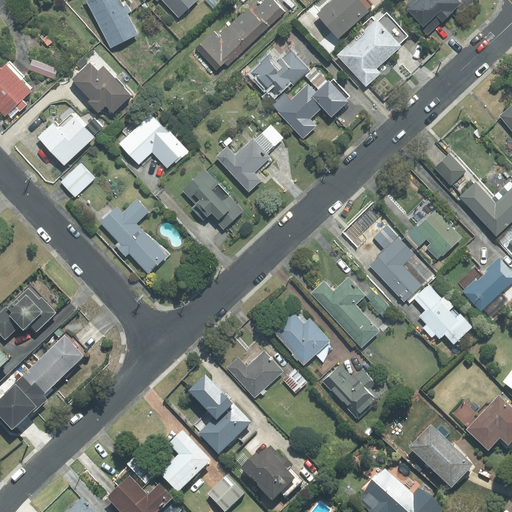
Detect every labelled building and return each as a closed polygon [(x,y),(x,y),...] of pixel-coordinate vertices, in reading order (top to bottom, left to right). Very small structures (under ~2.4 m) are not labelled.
[(86,0),(111,47),(137,34),(127,14),(131,12),(128,5),(127,5),(124,0),(86,0)] [(161,0),(179,18),(197,0),(161,0)] [(228,66),(285,12),(273,0),(265,0),(253,12),(249,8),(219,36),(214,31),(196,49),(216,70),(224,62),(228,66)] [(372,6),(366,0),(332,0),(317,14),(338,38),(369,11),(367,9),(372,6)] [(412,0),(406,6),(409,9),(408,10),(416,19),(414,21),(427,35),(442,22),(442,23),(454,12),(453,11),(461,4),(457,0),(412,0)] [(378,21),(376,19),(374,21),(371,18),(347,39),(351,44),(339,55),(366,85),(379,73),(375,69),(401,46),(399,44),(408,36),(387,13),(378,21)] [(140,42),(129,52),(145,69),(156,59),(140,42)] [(293,86),(310,70),(291,49),(278,61),(269,51),(258,61),(259,63),(247,74),(264,92),(266,90),(275,99),(291,84),(293,86)] [(58,69),(32,59),(29,70),(54,79),(58,69)] [(26,77),(10,60),(0,70),(0,111),(4,116),(7,113),(11,117),(19,110),(20,111),(27,104),(23,100),(34,89),(24,79),(26,77)] [(89,102),(98,112),(106,105),(113,113),(132,95),(104,65),(98,71),(90,62),(72,79),(92,99),(89,102)] [(284,93),(273,104),(280,112),(279,113),(303,138),(317,126),(310,119),(322,107),(331,117),(348,101),(347,99),(350,96),(333,79),(331,81),(329,79),(327,81),(314,67),(304,76),(310,82),(291,100),(284,93)] [(511,105),(500,116),(511,131),(511,105)] [(94,118),(85,127),(71,113),(59,124),(55,120),(38,137),(65,165),(94,137),(93,136),(102,127),(94,118)] [(168,133),(151,115),(119,143),(139,164),(152,152),(167,168),(174,162),(176,163),(188,151),(170,131),(168,133)] [(284,138),(271,125),(262,133),(275,146),(284,138)] [(227,147),(216,157),(249,192),(264,177),(260,172),(273,160),(267,154),(275,146),(262,133),(254,140),(253,138),(235,155),(227,147)] [(450,154),(435,168),(451,185),(466,171),(450,154)] [(95,178),(81,163),(61,182),(75,197),(95,178)] [(244,211),(205,169),(182,190),(196,205),(192,208),(203,220),(209,215),(224,230),(244,211)] [(478,180),(460,197),(496,235),(511,220),(511,183),(510,181),(493,197),(478,180)] [(101,223),(119,242),(116,245),(126,256),(129,252),(148,272),(164,258),(165,259),(170,254),(154,238),(152,239),(137,224),(150,212),(138,199),(122,213),(117,207),(101,223)] [(442,256),(462,238),(451,226),(453,224),(437,208),(418,226),(417,225),(407,234),(419,246),(426,239),(431,244),(426,248),(438,259),(442,255),(442,256)] [(511,224),(496,239),(511,255),(511,224)] [(434,274),(388,225),(374,238),(386,250),(369,266),(404,303),(434,274)] [(511,281),(511,272),(499,258),(487,269),(487,271),(487,273),(483,276),(476,268),(459,283),(465,290),(463,291),(480,310),(483,308),(491,317),(508,301),(500,292),(511,281)] [(324,281),(311,293),(362,347),(379,331),(355,305),(365,295),(348,278),(334,291),(324,281)] [(442,299),(429,285),(414,299),(424,310),(418,316),(426,325),(423,328),(432,337),(435,334),(440,339),(445,335),(454,345),(473,327),(461,314),(458,315),(452,308),(454,306),(445,296),(442,299)] [(30,286),(0,314),(0,334),(5,340),(19,326),(23,330),(29,324),(36,332),(56,313),(30,286)] [(377,295),(370,287),(364,293),(371,301),(377,295)] [(392,309),(378,294),(377,295),(371,301),(369,302),(383,317),(392,309)] [(293,312),(273,330),(295,354),(293,356),(297,360),(299,359),(304,365),(315,354),(330,341),(310,319),(308,319),(300,311),(296,314),(293,312)] [(72,338),(66,332),(57,340),(58,342),(33,365),(52,386),(84,356),(83,355),(87,352),(73,337),(72,338)] [(327,354),(330,341),(315,354),(323,363),(327,354)] [(238,357),(227,368),(255,397),(260,392),(263,395),(267,392),(264,389),(284,371),(264,351),(247,367),(238,357)] [(341,364),(323,380),(358,419),(381,399),(371,388),(376,384),(363,369),(353,378),(341,364)] [(52,386),(33,365),(3,393),(5,395),(0,398),(0,416),(12,429),(32,410),(34,411),(47,399),(43,395),(52,386)] [(308,382),(295,369),(283,380),(296,393),(308,382)] [(219,453),(251,422),(205,375),(189,391),(215,417),(199,433),(219,453)] [(511,440),(511,407),(498,395),(466,429),(488,450),(500,437),(508,445),(511,440)] [(431,425),(410,447),(451,487),(473,464),(431,425)] [(178,491),(211,460),(183,430),(169,443),(179,454),(160,472),(178,491)] [(256,453),(241,467),(273,500),(281,492),(286,497),(304,480),(291,467),(293,465),(284,456),(283,458),(271,445),(267,448),(266,447),(258,454),(256,453)] [(414,494),(385,470),(359,501),(371,511),(439,511),(442,509),(419,489),(414,494)] [(130,475),(106,497),(120,511),(156,511),(173,497),(160,483),(158,485),(152,479),(142,488),(130,475)] [(244,493),(227,475),(208,493),(225,511),(244,493)] [(96,511),(83,498),(68,511),(96,511)] [(172,499),(158,511),(178,511),(181,510),(172,499)]
